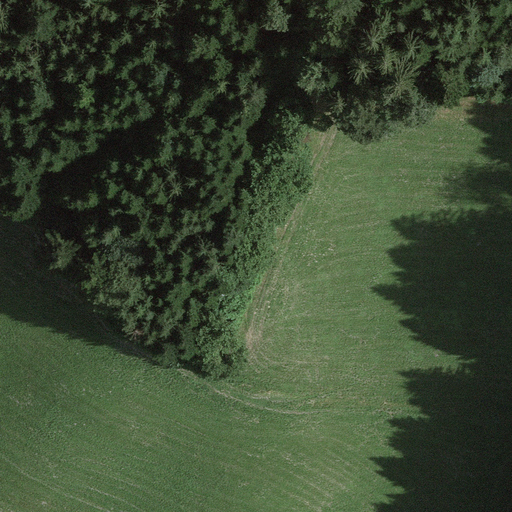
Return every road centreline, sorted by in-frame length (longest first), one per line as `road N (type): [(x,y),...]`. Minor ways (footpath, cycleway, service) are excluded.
road 1 (track): [(511,405),(273,399),(153,342),(47,243),(0,219)]
road 2 (track): [(254,0),(292,77),(378,97)]
